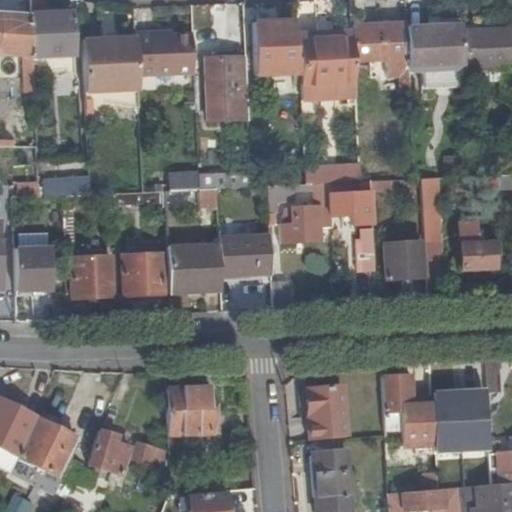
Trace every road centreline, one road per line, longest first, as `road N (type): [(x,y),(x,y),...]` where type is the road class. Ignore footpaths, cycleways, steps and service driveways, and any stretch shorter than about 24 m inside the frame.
road 1 (residential): [(0,349),(261,344)]
road 2 (residential): [(261,344),(511,333)]
road 3 (residential): [(276,511),(261,344)]
